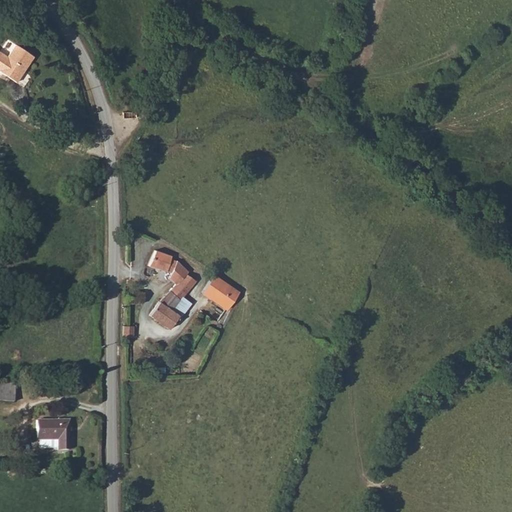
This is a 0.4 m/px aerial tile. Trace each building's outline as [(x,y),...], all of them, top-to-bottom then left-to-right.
[(0,54),(0,74),(16,85),(33,59),(15,47),(7,59),(0,54)] [(153,252),(148,265),(171,272),(167,279),(173,284),(149,315),(169,330),(178,319),(171,313),(193,281),(185,276),(187,272),(167,262),(169,258),(153,252)] [(208,275),(197,292),(226,310),(237,293),(208,275)] [(127,292),(126,303),(143,304),(143,293),(127,292)] [(133,325),(124,325),(124,335),(133,335),(133,325)] [(0,384),(0,400),(12,402),(13,386),(0,384)] [(68,421),(36,421),(36,439),(39,439),(57,439),(57,447),(57,449),(69,449),(68,421)]
